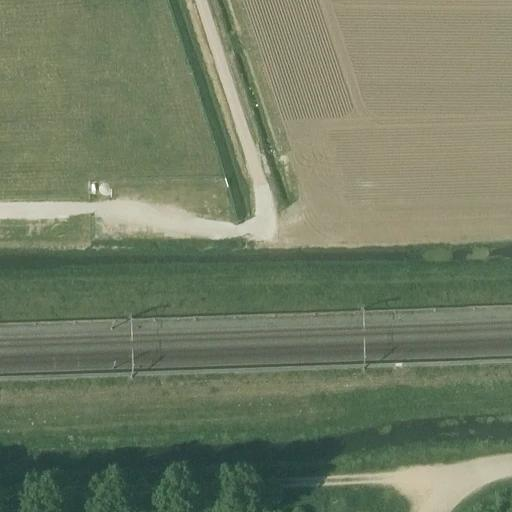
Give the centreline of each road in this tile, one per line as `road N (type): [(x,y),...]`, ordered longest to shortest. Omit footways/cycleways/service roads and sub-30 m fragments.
road 1 (track): [(0,495),(330,481)]
road 2 (track): [(0,211),(105,207),(206,230),(299,228)]
road 3 (unclassified): [(273,229),(196,0)]
road 4 (track): [(330,481),(403,478),(453,490)]
